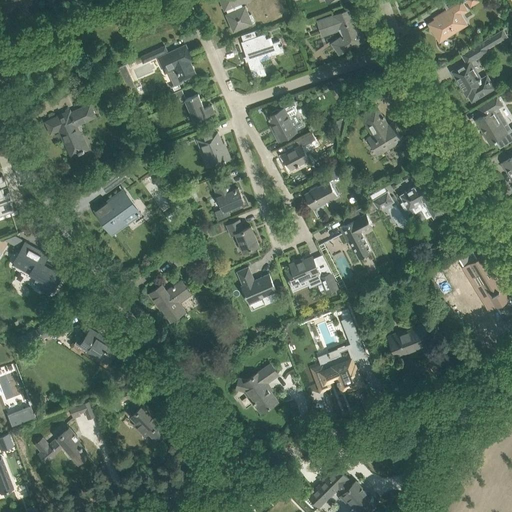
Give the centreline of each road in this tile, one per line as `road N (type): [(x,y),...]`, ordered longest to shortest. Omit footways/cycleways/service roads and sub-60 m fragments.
road 1 (residential): [(232,474),(220,444),(46,200),(9,112)]
road 2 (residential): [(232,474),(444,393),(473,402)]
road 3 (residential): [(264,154),(300,223),(291,242),(272,233),(241,124)]
road 4 (residential): [(511,249),(400,48)]
road 5 (residential): [(232,104),(400,48)]
road 6 (residential): [(0,47),(141,0)]
road 7 (tertiary): [(413,511),(473,402)]
